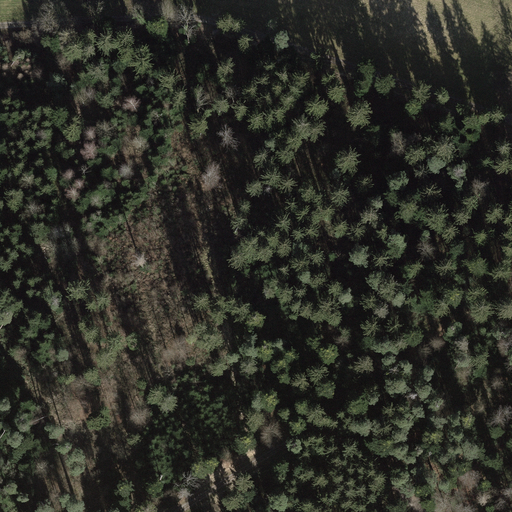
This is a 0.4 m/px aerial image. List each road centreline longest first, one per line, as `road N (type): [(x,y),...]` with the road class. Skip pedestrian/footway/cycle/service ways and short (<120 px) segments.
road 1 (track): [(511,118),(202,14),(0,27)]
road 2 (track): [(179,511),(251,461),(306,439),(341,442),(380,469),(418,511)]
